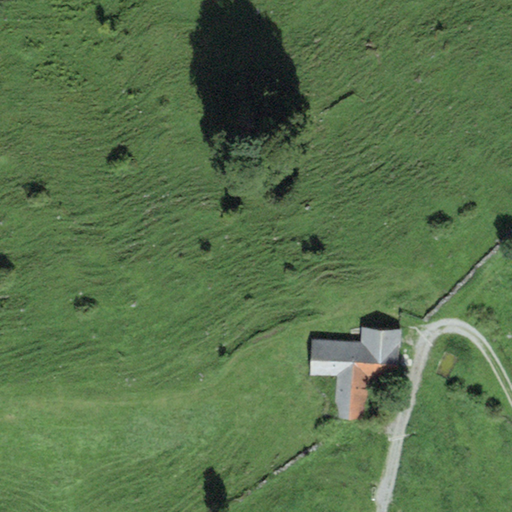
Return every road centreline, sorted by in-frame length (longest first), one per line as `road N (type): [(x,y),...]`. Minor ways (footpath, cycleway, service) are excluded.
road 1 (track): [(378,511),(428,336)]
road 2 (track): [(428,336),(463,329),(483,341),(511,394)]
